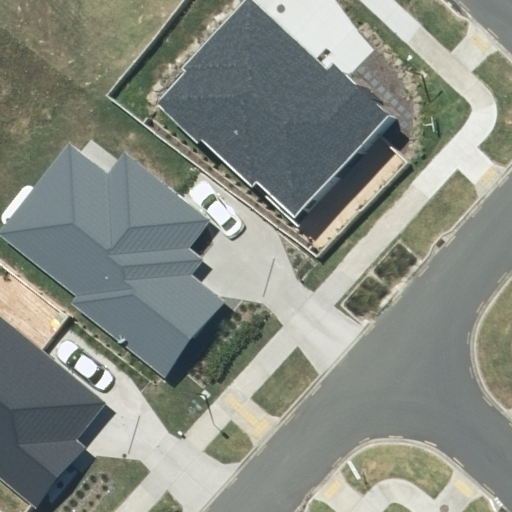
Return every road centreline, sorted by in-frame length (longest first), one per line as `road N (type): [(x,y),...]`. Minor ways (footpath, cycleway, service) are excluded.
road 1 (residential): [(511,203),(349,392)]
road 2 (residential): [(491,511),(349,392)]
road 3 (residential): [(349,392),(243,511)]
